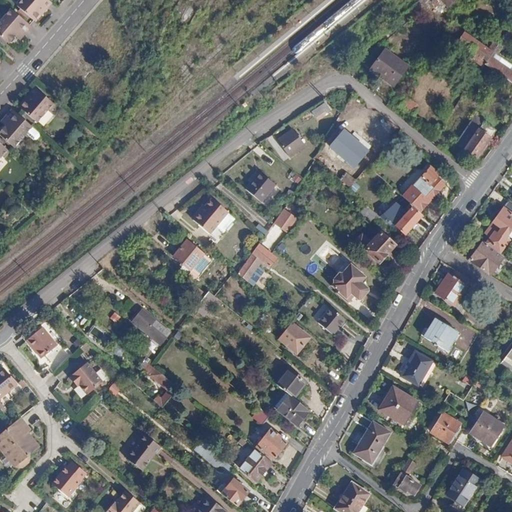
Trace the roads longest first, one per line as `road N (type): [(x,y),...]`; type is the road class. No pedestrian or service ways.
road 1 (residential): [(476,187),(354,82),(331,83),(212,163),(1,337)]
road 2 (residential): [(476,187),(286,511)]
road 3 (residential): [(1,337),(41,383),(56,422),(55,461),(30,493)]
road 4 (residential): [(84,0),(0,95)]
